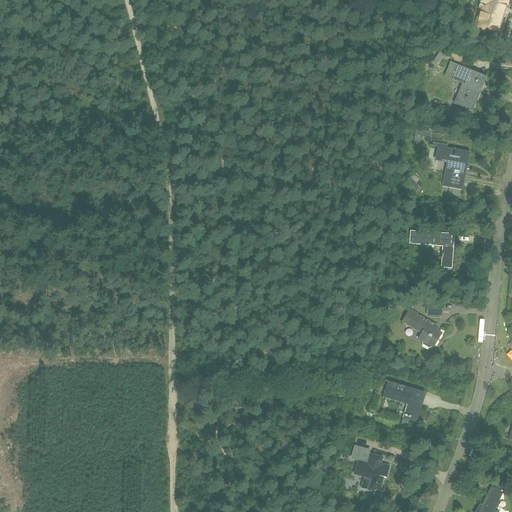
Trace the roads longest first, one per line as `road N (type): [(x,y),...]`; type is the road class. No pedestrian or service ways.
road 1 (track): [(126,0),(165,166),(172,511)]
road 2 (residential): [(485,368),(511,164)]
road 3 (track): [(0,140),(159,132)]
road 4 (residential): [(438,511),(485,368)]
